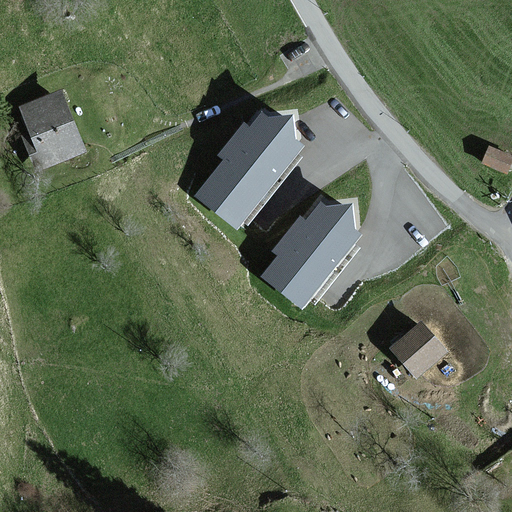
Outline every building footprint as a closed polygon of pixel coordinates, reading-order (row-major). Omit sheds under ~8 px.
[(57,95),(17,111),(41,171),(81,156),(57,95)] [(301,146),(294,140),(293,115),(267,118),(262,114),(251,127),(245,122),(218,156),(223,160),(196,196),(237,228),(301,146)] [(511,160),(511,157),(491,148),(484,162),(507,172),(511,160)] [(264,277),(303,306),(358,236),(350,231),(351,206),(324,208),(320,205),(308,222),(300,216),(275,250),(281,255),(264,277)] [(416,323),(415,323),(387,349),(415,378),(443,352),(416,323)]
